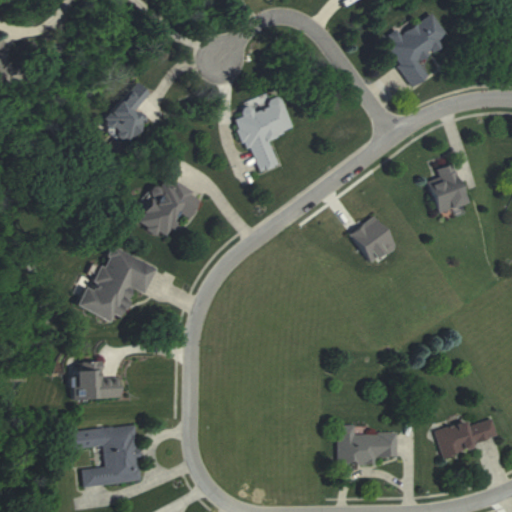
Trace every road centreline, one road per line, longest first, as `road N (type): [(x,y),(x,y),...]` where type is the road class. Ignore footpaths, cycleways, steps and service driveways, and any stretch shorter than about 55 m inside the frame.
road 1 (residential): [(274,223),(217,271),(191,337),(196,461),(212,489),(251,511)]
road 2 (residential): [(511,97),(445,105),(393,132),(274,223)]
road 3 (residential): [(393,132),(297,18),(253,25),(221,60)]
